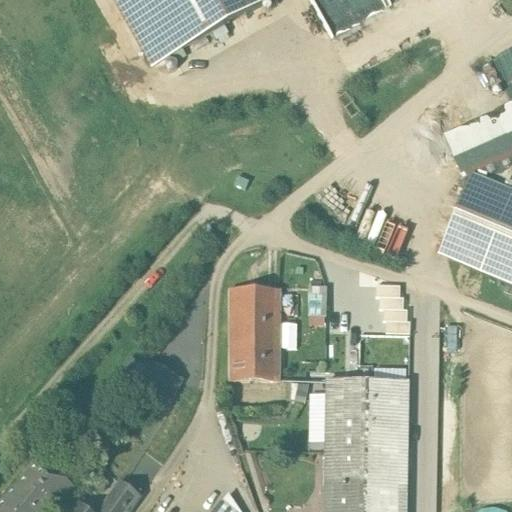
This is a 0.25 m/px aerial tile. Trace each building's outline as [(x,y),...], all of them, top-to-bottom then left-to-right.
[(115,0),(154,65),(268,0),(115,0)] [(511,49),(491,59),(511,105),(511,49)] [(511,193),(470,176),(449,226),(445,224),(441,234),(445,235),(438,253),(511,283),(511,193)] [(361,236),(373,240),(382,212),(362,205),(356,222),(365,225),(361,236)] [(326,290),(277,289),(277,293),(280,293),(280,318),(326,320),(326,290)] [(277,293),(229,292),(229,383),(279,384),(280,318),(280,293),(277,293)] [(365,319),(353,319),(353,343),(365,343),(365,319)] [(141,390),(171,405),(185,378),(154,363),(141,390)] [(408,385),(326,384),(324,508),(407,510),(408,385)] [(0,506),(0,511),(46,511),(56,500),(66,507),(81,488),(41,456),(0,506)] [(120,485),(101,510),(103,511),(127,511),(138,498),(120,485)] [(163,500),(154,511),(167,511),(172,507),(163,500)]
